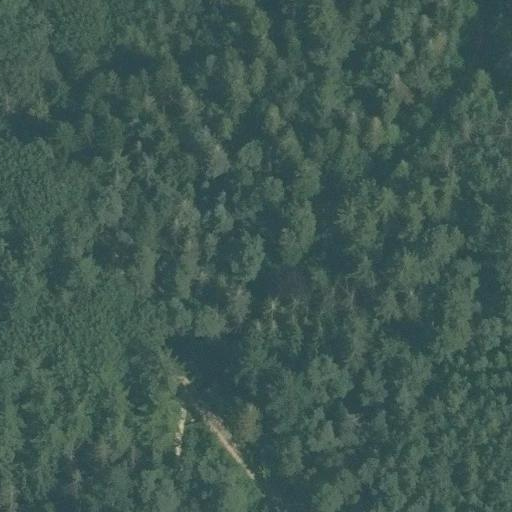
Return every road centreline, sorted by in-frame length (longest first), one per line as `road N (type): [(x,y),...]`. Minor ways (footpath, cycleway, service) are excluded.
road 1 (track): [(183,381),(256,328),(336,197),(393,163),(434,118),(465,72),(481,19),(478,0)]
road 2 (track): [(284,511),(0,156)]
road 3 (track): [(271,308),(303,316),(379,366),(434,385),(511,394)]
road 4 (track): [(160,356),(0,378)]
